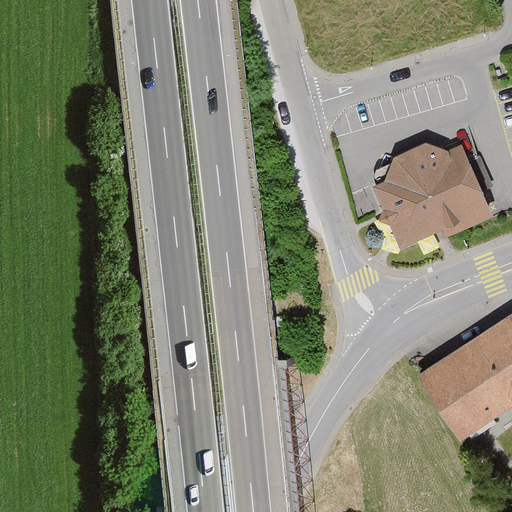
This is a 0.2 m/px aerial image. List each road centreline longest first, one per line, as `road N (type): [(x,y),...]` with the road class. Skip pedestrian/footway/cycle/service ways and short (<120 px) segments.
road 1 (motorway): [(149,0),(205,511)]
road 2 (motorway): [(253,511),(198,0)]
road 3 (unclassified): [(383,334),(354,282),(301,107)]
road 4 (residential): [(511,34),(500,46),(301,107)]
road 5 (tertiary): [(383,334),(342,385),(270,511)]
road 6 (track): [(88,365),(102,511)]
road 7 (tertiary): [(511,267),(415,308),(383,334)]
